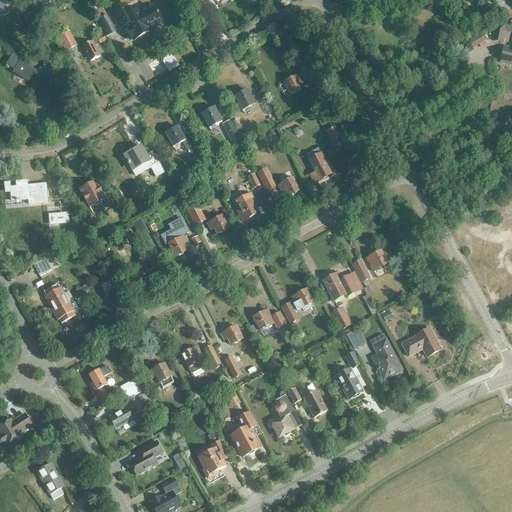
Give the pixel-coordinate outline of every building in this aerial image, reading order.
[(490,0),(496,9),(507,2),(506,0),(490,0)] [(141,9),(131,13),(126,3),(111,11),(121,30),(125,28),(126,29),(124,30),(130,43),(132,41),(133,43),(153,33),(152,31),(165,24),(154,4),(142,11),(141,9)] [(97,22),(105,38),(112,34),(116,32),(108,16),(97,22)] [(503,31),(511,32),(511,26),(504,25),(503,30),(497,29),(494,42),(500,43),(503,31)] [(466,39),(473,49),(488,40),(481,30),(466,39)] [(70,33),(59,38),(66,51),(76,46),(70,33)] [(97,40),(100,45),(106,41),(103,36),(97,40)] [(82,48),(91,63),(100,58),(94,47),(97,46),(94,41),(82,48)] [(511,65),(511,48),(511,50),(503,48),(500,63),(511,65)] [(49,66),(36,73),(35,72),(21,63),(22,61),(13,55),(7,66),(15,71),(15,72),(29,81),(30,80),(36,92),(48,86),(44,78),(53,73),(49,66)] [(298,76),(284,84),(291,97),(302,91),(299,85),(302,83),(298,76)] [(308,97),(314,107),(324,101),(319,91),(308,97)] [(235,99),(243,113),(255,106),(247,92),(235,99)] [(202,116),(209,130),(222,124),(214,110),(202,116)] [(226,123),(223,125),(226,132),(230,130),(233,129),(230,122),(226,123)] [(336,128),(326,133),(334,148),(343,143),(336,128)] [(189,136),(183,139),(178,129),(165,136),(173,149),(183,144),(188,154),(196,149),(189,136)] [(239,139),(232,143),(236,150),(243,147),(239,139)] [(133,153),(125,157),(136,176),(150,168),(156,177),(164,173),(152,152),(146,156),(143,150),(134,155),(133,153)] [(322,154),(309,161),(315,173),(310,176),(314,184),(331,175),(327,169),(329,168),(322,154)] [(258,175),(268,193),(275,189),(265,171),(258,175)] [(247,178),(261,204),(267,201),(259,187),(261,186),(254,174),(247,178)] [(288,198),(299,193),(292,179),(278,187),(282,193),(285,192),(288,198)] [(79,190),(90,209),(106,200),(96,181),(79,190)] [(16,188),(11,189),(12,202),(29,201),(29,206),(47,204),(45,186),(23,188),(23,183),(16,184),(16,188)] [(235,209),(243,223),(257,215),(254,208),(257,207),(251,195),(237,202),(240,207),(235,209)] [(183,205),(195,227),(206,221),(194,199),(183,205)] [(68,214),(49,216),(50,226),(70,224),(68,214)] [(218,236),(229,230),(222,217),(208,224),(211,231),(214,229),(218,236)] [(99,229),(93,220),(87,223),(93,233),(99,229)] [(134,228),(140,238),(148,233),(143,223),(134,228)] [(168,245),(176,259),(187,253),(183,246),(186,244),(183,238),(168,245)] [(366,259),(374,273),(388,266),(381,252),(366,259)] [(147,274),(158,268),(151,254),(137,262),(141,268),(144,267),(147,274)] [(34,266),(40,277),(51,271),(46,260),(34,266)] [(353,266),(362,283),(370,279),(361,262),(353,266)] [(102,275),(107,284),(113,281),(108,272),(102,275)] [(348,278),(342,281),(339,274),(324,281),(334,301),(345,296),(346,298),(356,293),(348,278)] [(52,309),(72,298),(69,294),(68,295),(67,294),(64,295),(60,289),(59,289),(57,285),(44,293),(46,297),(45,297),(52,309)] [(302,309),(303,312),(315,306),(307,291),(292,299),(296,305),(291,307),(289,305),(283,309),(291,324),(298,320),(294,314),(302,309)] [(72,298),(52,309),(59,321),(62,325),(76,317),(73,313),(78,310),(72,298)] [(280,313),(271,318),(268,311),(253,319),(260,332),(274,325),(277,330),(286,326),(280,313)] [(334,316),(341,330),(350,326),(342,312),(334,316)] [(232,347),(243,341),(236,328),(222,335),(225,342),(228,340),(232,347)] [(427,358),(441,351),(430,330),(415,337),(416,338),(402,345),(408,358),(418,352),(422,350),(427,358)] [(390,372),(392,377),(402,371),(386,340),(373,347),(378,356),(372,359),(381,377),(390,372)] [(205,351),(214,368),(221,364),(212,347),(205,351)] [(182,356),(192,374),(203,369),(197,357),(200,355),(197,348),(182,356)] [(346,358),(352,370),(359,366),(353,354),(346,358)] [(225,362),(234,379),(242,376),(232,358),(225,362)] [(163,389),(174,383),(165,365),(150,372),(153,379),(157,377),(163,389)] [(103,378),(111,373),(108,367),(99,372),(99,371),(89,377),(93,384),(91,385),(95,392),(98,391),(108,386),(103,378)] [(348,400),(362,393),(350,370),(336,377),(338,381),(334,383),(338,390),(342,388),(348,400)] [(142,385),(143,384),(139,378),(134,381),(134,380),(120,388),(128,401),(142,393),(141,392),(144,389),(142,385)] [(288,393),(294,405),(301,401),(295,389),(288,393)] [(303,399),(314,419),(328,412),(317,392),(303,399)] [(234,394),(226,398),(231,409),(239,405),(234,394)] [(290,433),(293,431),(286,418),(294,413),(285,396),(275,401),(277,404),(276,405),(276,406),(275,407),(275,408),(275,409),(275,410),(276,411),(276,412),(277,413),(278,413),(278,414),(279,414),(280,414),(278,416),(280,420),(275,423),(275,422),(271,421),(269,422),(268,426),(269,428),(273,429),(274,428),(279,439),(283,437),(285,438),(289,436),(290,433)] [(110,418),(117,430),(134,420),(129,412),(136,408),(132,402),(118,410),(120,413),(110,418)] [(170,413),(167,407),(157,412),(161,418),(165,426),(175,422),(170,413)] [(247,456),(250,456),(254,454),(255,451),(260,449),(250,430),(256,427),(249,413),(237,420),(243,430),(231,437),(242,458),(247,456)] [(19,435),(32,426),(25,415),(12,424),(10,420),(0,426),(0,433),(1,435),(0,435),(0,447),(6,444),(7,445),(20,437),(19,435)] [(39,422),(45,432),(50,429),(44,419),(39,422)] [(208,477),(209,479),(218,474),(217,472),(225,467),(222,462),(228,458),(219,442),(212,446),(214,450),(199,459),(205,470),(203,471),(206,478),(208,477)] [(130,464),(136,476),(157,465),(154,458),(162,454),(157,443),(139,452),(142,458),(130,464)] [(37,473),(50,496),(64,489),(51,466),(37,473)] [(159,497),(150,502),(151,504),(152,505),(151,507),(153,510),(155,511),(171,511),(180,507),(172,493),(171,491),(178,487),(174,480),(161,487),(166,496),(160,499),(159,497)] [(109,511),(112,511),(105,500),(90,511),(109,511)]
